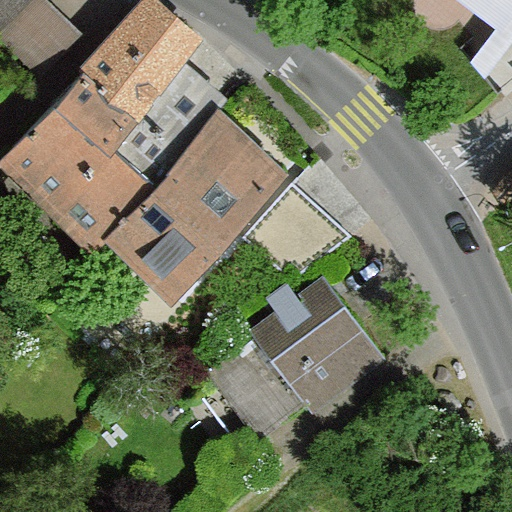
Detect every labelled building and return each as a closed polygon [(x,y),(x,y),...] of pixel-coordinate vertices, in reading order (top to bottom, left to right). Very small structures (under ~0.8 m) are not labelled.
[(0,0),(0,40),(31,72),(75,30),(45,0),(0,0)] [(180,52),(191,40),(146,0),(131,0),(74,63),(125,111),(180,52)] [(511,0),(433,0),(505,52),(511,42),(511,0)] [(125,111),(103,133),(147,174),(211,107),(221,90),(180,52),(125,111)] [(125,111),(74,63),(54,86),(103,133),(125,111)] [(103,133),(54,86),(0,142),(0,148),(90,234),(107,215),(147,174),(103,133)] [(147,174),(107,215),(176,281),(280,172),(211,107),(147,174)] [(377,349),(326,280),(209,366),(260,436),(377,349)]
